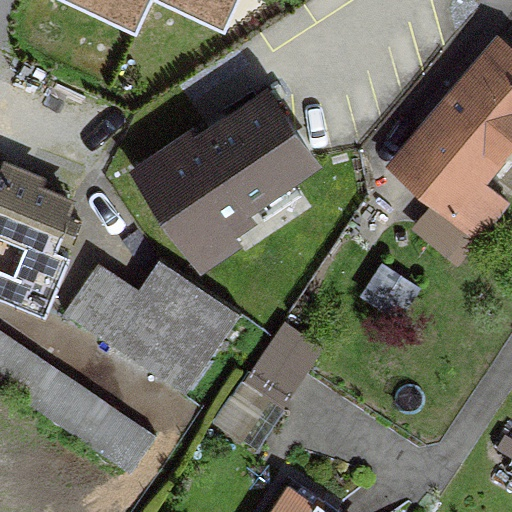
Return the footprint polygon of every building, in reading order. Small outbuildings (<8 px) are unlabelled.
[(107,0),(137,14),(143,0),(203,0),(225,10),(229,0),(107,0)] [(493,152),(511,129),(511,60),(492,44),(415,136),(420,140),(395,170),(471,233),(499,200),(479,183),(500,158),(493,152)] [(305,159),(263,95),(144,174),(142,170),(137,173),(193,256),(226,234),(216,219),(305,159)] [(0,261),(50,282),(62,253),(46,246),(65,201),(0,174),(0,261)] [(180,393),(235,312),(152,255),(96,337),(180,393)] [(0,377),(130,466),(151,435),(0,331),(0,377)] [(312,499),(309,504),(284,488),(268,511),(319,511),(315,508),(318,503),(312,499)]
